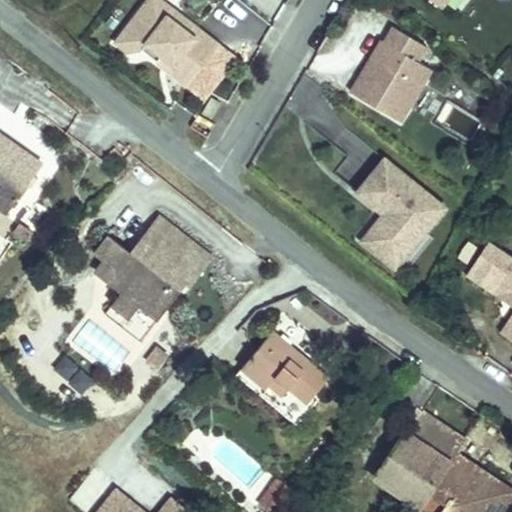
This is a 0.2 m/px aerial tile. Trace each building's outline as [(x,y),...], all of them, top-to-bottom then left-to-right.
[(177,65),(209,28),(176,0),(122,0),(108,17),(119,27),(132,26),(147,39),(152,33),(164,44),(159,49),(177,65)] [(371,23),(339,76),(389,105),(397,90),(388,84),(399,66),(409,72),(420,53),(406,45),(416,30),(383,10),(374,25),(371,23)] [(152,33),(147,39),(159,49),(164,44),(152,33)] [(397,90),(409,72),(399,66),(388,84),(397,90)] [(212,120),(221,104),(212,99),(203,114),(212,120)] [(0,160),(17,141),(2,127),(0,129),(0,160)] [(402,230),(432,192),(372,143),(344,177),(377,203),(355,230),(378,249),(397,226),(402,230)] [(104,204),(158,247),(168,234),(114,191),(104,204)] [(158,247),(104,204),(86,226),(64,208),(51,225),(60,232),(51,244),(78,265),(68,278),(85,292),(79,300),(97,314),(131,272),(128,269),(138,256),(141,259),(145,262),(158,247)] [(511,241),(509,246),(477,224),(456,257),(506,289),(490,313),(511,326),(511,241)] [(131,272),(141,259),(138,256),(128,269),(131,272)] [(289,350),(227,304),(199,342),(261,388),(289,350)] [(261,388),(199,342),(192,350),(255,397),(261,388)] [(354,342),(342,358),(379,379),(388,362),(354,342)] [(72,357),(58,367),(75,394),(90,385),(72,357)] [(368,386),(356,410),(404,436),(416,412),(368,386)] [(334,451),(381,477),(401,440),(404,436),(356,410),(334,451)] [(401,440),(381,477),(427,503),(461,462),(428,444),(422,453),(401,440)] [(252,462),(239,454),(230,467),(243,476),(252,462)] [(461,462),(427,503),(442,511),(445,511),(471,467),(461,462)] [(243,476),(230,467),(223,479),(236,487),(243,476)] [(273,510),(285,487),(271,479),(259,502),(273,510)] [(145,511),(113,486),(92,511),(190,511),(170,496),(156,511),(145,511)]
